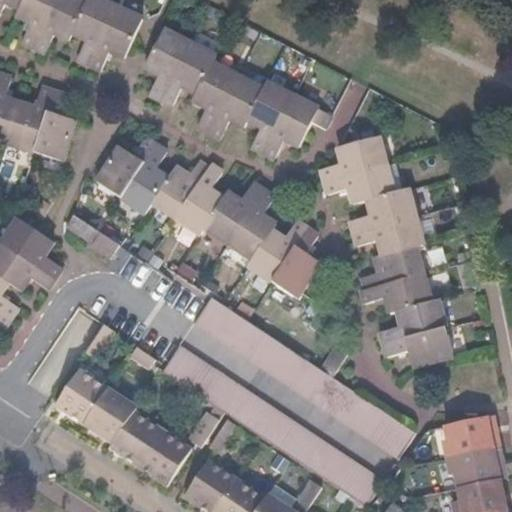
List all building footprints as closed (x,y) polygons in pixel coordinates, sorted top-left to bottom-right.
[(17,0),(12,9),(26,16),(16,35),(29,41),(48,0),(17,0)] [(67,29),(82,0),(48,0),(29,41),(40,47),(50,27),(65,35),(67,29)] [(82,0),(67,29),(81,34),(72,56),(85,62),(94,44),(113,3),(106,0),(82,0)] [(113,3),(94,44),(85,62),(96,68),(106,47),(121,54),(139,16),(113,3)] [(163,102),(191,42),(166,29),(146,68),(159,74),(149,95),(163,102)] [(196,94),(212,62),(216,54),(191,42),(163,102),(172,107),(182,87),(196,94)] [(239,75),(212,62),(196,94),(193,100),(208,107),(199,126),(211,132),(239,75)] [(6,75),(0,93),(0,141),(12,145),(25,105),(10,100),(18,79),(6,75)] [(233,120),(246,126),(249,120),(265,88),(239,75),(211,132),(223,138),(233,120)] [(294,94),(269,81),(265,88),(249,120),(263,127),(253,147),(265,153),(294,94)] [(25,105),(12,145),(40,154),(60,93),(46,89),(39,110),(25,105)] [(60,93),(40,154),(66,163),(79,123),(66,119),(73,97),(60,93)] [(294,94),(265,153),(277,158),(286,140),(299,146),(320,106),(294,94)] [(126,133),(101,169),(126,185),(161,131),(152,124),(140,143),(126,133)] [(151,201),(154,196),(174,165),(161,158),(172,139),(161,131),(126,185),(151,201)] [(343,164),(325,168),(327,182),(389,169),(384,140),(340,149),(343,164)] [(154,196),(179,213),(213,159),(202,152),(190,169),(177,160),(174,165),(154,196)] [(179,213),(204,229),(210,221),(228,194),(213,184),(225,167),(213,159),(179,213)] [(368,202),(390,173),(389,169),(327,182),(329,194),(349,190),(352,205),(368,202)] [(368,202),(369,202),(394,197),(390,173),(368,202)] [(233,185),(228,194),(210,221),(234,237),(269,184),(256,177),(247,194),(233,185)] [(258,253),(273,230),(281,217),(269,210),(280,191),(269,184),(234,237),(258,253)] [(411,194),(394,197),(369,202),(372,217),(351,222),(354,234),(416,222),(411,194)] [(117,268),(126,257),(75,218),(67,230),(117,268)] [(61,246),(24,222),(6,250),(60,285),(68,273),(51,261),(61,246)] [(273,230),(258,253),(250,266),(274,282),(308,229),(298,222),(287,239),(273,230)] [(380,261),(406,256),(422,253),(416,222),(354,234),(356,247),(377,243),(380,261)] [(308,229),(274,282),(297,298),(321,262),(309,255),(320,237),(308,229)] [(6,250),(0,259),(0,278),(14,288),(27,296),(36,282),(53,294),(60,285),(6,250)] [(406,256),(380,261),(363,264),(365,279),(346,282),(348,295),(411,284),(406,256)] [(14,288),(0,278),(0,313),(15,324),(23,314),(5,303),(14,288)] [(371,304),(374,320),(391,316),(416,311),(411,284),(348,295),(350,307),(371,304)] [(437,335),(432,308),(416,311),(391,316),(394,331),(372,336),(375,349),(437,335)] [(234,345),(250,320),(238,312),(222,338),(234,345)] [(15,324),(0,313),(0,327),(9,334),(15,324)] [(85,356),(101,362),(114,329),(74,314),(69,327),(92,336),(85,356)] [(244,352),(260,327),(250,320),(234,345),(244,352)] [(260,327),(244,352),(254,358),(270,333),(260,327)] [(270,333),(254,358),(264,365),(280,340),(270,333)] [(437,335),(375,349),(378,362),(399,358),(401,371),(442,363),(437,335)] [(280,340),(264,365),(274,372),(290,347),(280,340)] [(290,347),(274,372),(285,379),(301,354),(290,347)] [(301,354),(285,379),(295,386),(311,360),(301,354)] [(311,360),(295,386),(306,393),(321,367),(311,360)] [(206,361),(189,386),(201,393),(217,369),(206,361)] [(321,367),(306,393),(317,400),(333,375),(321,367)] [(217,369),(201,393),(212,401),(227,375),(217,369)] [(88,372),(65,408),(92,426),(116,390),(88,372)] [(227,375),(212,401),(222,408),(238,383),(227,375)] [(333,375),(317,400),(327,408),(344,382),(333,375)] [(344,382),(327,408),(338,414),(354,389),(344,382)] [(232,414),(248,389),(238,383),(222,408),(232,414)] [(248,389),(232,414),(242,421),(259,396),(248,389)] [(354,389),(338,414),(348,421),(363,395),(354,389)] [(92,426),(119,444),(140,413),(143,408),(116,390),(92,426)] [(363,395),(348,421),(358,428),(374,402),(363,395)] [(259,396),(242,421),(253,428),(270,404),(259,396)] [(369,435),(385,410),(374,402),(358,428),(369,435)] [(270,404),(253,428),(264,435),(280,410),(270,404)] [(280,410),(264,435),(274,443),(290,417),(280,410)] [(385,410),(369,435),(379,441),(396,417),(385,410)] [(140,413),(119,444),(116,448),(144,466),(167,430),(140,413)] [(207,415),(190,441),(202,449),(220,424),(207,415)] [(290,417),(274,443),(285,449),(301,424),(290,417)] [(396,417),(379,441),(390,449),(406,423),(396,417)] [(498,449),(491,419),(444,428),(450,459),(498,449)] [(399,455),(416,430),(406,423),(390,449),(399,455)] [(301,424),(285,449),(296,457),(313,432),(301,424)] [(167,430),(144,466),(171,485),(195,449),(167,430)] [(399,455),(409,461),(425,435),(416,430),(399,455)] [(313,432),(296,457),(306,463),(322,438),(313,432)] [(322,438),(306,463),(316,470),(332,444),(322,438)] [(332,444),(316,470),(327,477),(342,452),(332,444)] [(499,480),(505,479),(498,449),(450,459),(457,489),(499,480)] [(342,452),(327,477),(338,484),(353,459),(342,452)] [(208,458),(185,493),(211,511),(235,476),(208,458)] [(353,459),(338,484),(348,491),(364,466),(353,459)] [(364,466),(348,491),(358,498),(374,473),(364,466)] [(374,473),(358,498),(367,504),(383,479),(374,473)] [(211,511),(212,511),(250,511),(262,494),(235,476),(211,511)] [(383,479),(367,504),(377,510),(391,489),(393,485),(383,479)] [(294,496),(271,480),(262,494),(250,511),(287,511),(291,507),(288,505),(294,496)] [(453,511),(501,511),(506,511),(499,480),(457,489),(459,501),(451,503),(453,511)] [(309,483),(298,504),(310,511),(322,489),(309,483)]
